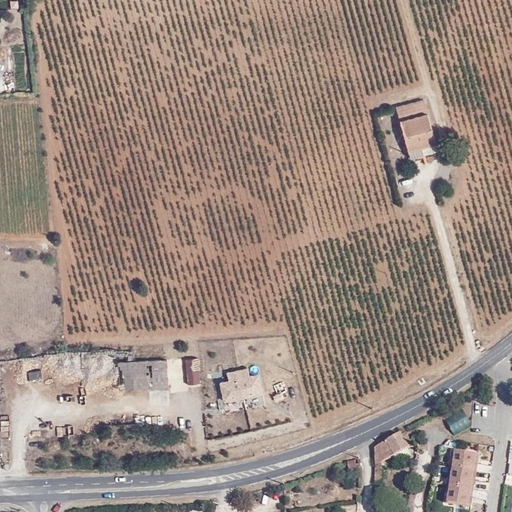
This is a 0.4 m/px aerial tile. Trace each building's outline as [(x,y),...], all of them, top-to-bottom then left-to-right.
[(19,9),(19,0),(1,0),(1,9),(19,9)] [(0,69),(9,69),(9,56),(0,55),(0,69)] [(422,99),(396,106),(407,148),(433,141),(422,99)] [(435,149),(433,141),(407,148),(409,157),(435,149)] [(187,381),(199,379),(196,356),(184,357),(187,381)] [(119,386),(167,383),(163,357),(116,360),(119,386)] [(227,378),(229,383),(224,384),(226,391),(223,391),(226,400),(260,390),(256,377),(251,378),(249,373),(242,375),(240,366),(227,370),(229,378),(227,378)] [(40,368),(29,370),(30,378),(42,376),(40,368)] [(159,405),(158,387),(148,387),(149,405),(159,405)] [(283,395),(281,390),(277,391),(273,392),(275,398),(283,395)] [(457,432),(469,424),(462,412),(449,420),(457,432)] [(407,435),(403,437),(402,434),(374,449),(374,457),(375,466),(376,466),(376,471),(382,471),(382,462),(409,448),(406,442),(409,440),(407,435)] [(477,464),(479,453),(453,449),(445,502),(471,506),(472,496),(475,480),(477,464)] [(363,468),(361,458),(348,460),(350,470),(363,468)]
